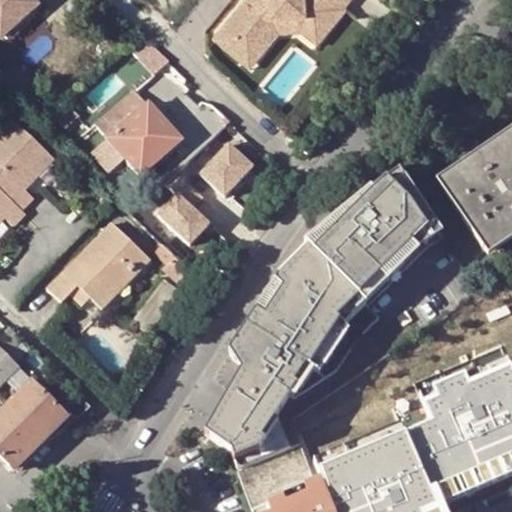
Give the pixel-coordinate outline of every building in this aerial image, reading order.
[(0,0),(0,34),(33,4),(29,0),(0,0)] [(346,8),(352,0),(248,0),(238,13),(227,26),(254,46),(265,33),(273,21),(308,19),(328,36),(349,10),(346,8)] [(254,46),(227,26),(215,41),(252,70),(281,35),(304,33),(320,46),(328,36),(308,19),(273,21),(265,33),(254,46)] [(131,53),(156,71),(167,56),(142,38),(131,53)] [(94,123),(105,135),(104,137),(136,175),(178,138),(146,101),(144,103),(132,89),(94,123)] [(312,114),(292,134),(301,143),(321,122),(312,114)] [(0,140),(0,234),(10,224),(19,233),(31,221),(27,217),(39,205),(28,194),(60,166),(16,123),(0,140)] [(511,136),(441,184),(486,250),(511,232),(511,136)] [(221,197),(253,166),(229,141),(197,172),(221,197)] [(210,222),(193,206),(204,195),(180,173),(168,185),(175,190),(152,215),(187,247),(210,222)] [(405,178),(310,260),(369,322),(373,319),(451,250),(405,178)] [(149,260),(111,224),(47,290),(61,303),(71,294),(77,287),(89,299),(101,310),(114,296),(110,292),(131,270),(135,274),(149,260)] [(183,264),(175,256),(161,270),(173,281),(187,268),(183,264)] [(381,324),(373,319),(369,322),(310,260),(282,288),(234,367),(244,388),(208,450),(233,465),(240,479),(292,453),(286,428),(301,416),(315,394),(338,380),(361,346),(381,324)] [(114,296),(135,274),(131,270),(110,292),(114,296)] [(83,305),(89,299),(77,287),(71,294),(83,305)] [(154,316),(142,330),(156,342),(167,327),(154,316)] [(0,387),(18,370),(0,351),(0,387)] [(321,482),(332,511),(455,511),(456,511),(453,501),(511,474),(511,359),(310,450),(321,482)] [(64,416),(30,382),(27,379),(18,370),(0,387),(0,455),(14,470),(64,416)] [(332,511),(321,482),(253,511),(332,511)]
